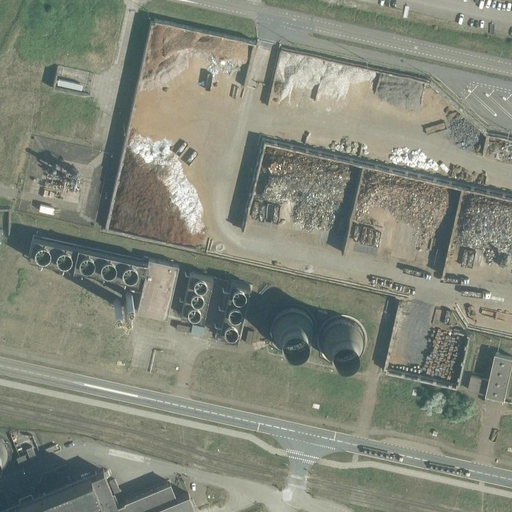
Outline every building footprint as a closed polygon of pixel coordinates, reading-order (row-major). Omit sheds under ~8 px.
[(52,213),(53,207),(40,204),(38,210),(52,213)] [(136,289),(141,290),(136,310),(166,317),(178,264),(168,262),(167,261),(143,256),(142,260),(33,235),(29,252),(28,257),(102,274),(108,275),(138,282),(136,289)] [(179,314),(200,319),(200,321),(202,321),(203,319),(203,320),(213,276),(188,271),(179,314)] [(214,337),(215,338),(215,339),(217,340),(217,338),(239,343),(252,285),(227,279),(227,280),(214,337)] [(315,331),(314,326),(313,322),(311,318),(308,314),(304,311),(300,308),(296,307),(293,307),(290,307),(285,307),(281,309),(278,311),(274,314),(271,318),(269,322),(268,326),(267,331),(268,335),(269,340),(271,344),(274,348),(278,350),(283,353),(286,354),(291,354),(296,354),(300,353),(304,350),(308,348),(310,345),(313,340),(314,335),(315,331)] [(316,316),(325,318),(326,312),(318,310),(317,313),(316,316)] [(366,339),(366,338),(365,333),(364,329),(362,325),(358,321),(354,317),(350,315),(346,314),(340,314),(335,314),(331,316),(326,318),(323,321),(320,326),(318,330),(316,334),(316,339),(317,343),(318,349),(321,353),(324,357),(327,359),(332,362),(337,363),(341,363),(345,363),(350,362),(355,359),(358,356),(361,353),(364,349),(365,344),(366,339)] [(189,326),(177,323),(175,329),(188,331),(189,326)] [(190,333),(202,335),(204,326),(192,324),(190,333)] [(245,342),(250,343),(253,331),(247,329),(245,342)] [(494,360),(490,380),(471,376),(468,389),(486,393),(485,401),(491,403),(493,395),(505,398),(511,366),(511,356),(495,353),(494,360)] [(26,448),(26,449),(30,459),(36,456),(34,451),(31,446),(26,448)] [(18,463),(26,460),(24,454),(19,456),(16,457),(17,460),(18,463)] [(169,482),(168,482),(124,501),(124,502),(117,505),(102,471),(94,474),(95,474),(91,476),(90,474),(38,496),(0,511),(185,511),(194,508),(188,493),(176,498),(169,482)] [(119,491),(114,479),(113,480),(109,481),(114,493),(119,491)]
